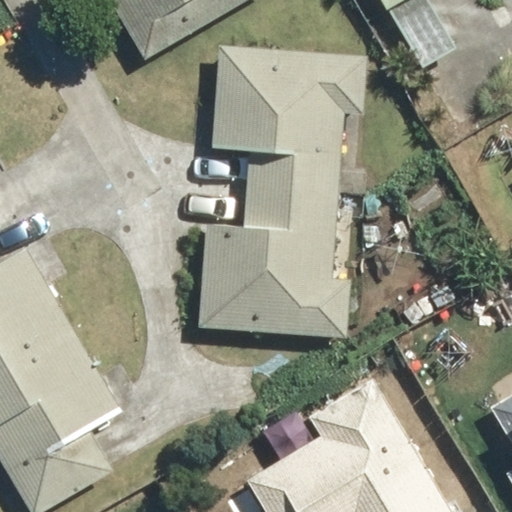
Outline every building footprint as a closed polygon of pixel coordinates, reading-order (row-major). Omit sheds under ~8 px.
[(119,0),(152,58),(254,0),(119,0)] [(394,0),(432,66),(467,46),(440,0),(394,0)] [(208,326),(357,336),(361,278),(341,276),(353,112),(375,113),(379,53),(229,43),(222,147),(259,149),(253,224),(216,222),(208,326)] [(0,443),(40,511),(49,511),(124,469),(101,429),(133,411),(35,246),(4,264),(0,257),(0,443)] [(463,511),(382,375),(317,414),(329,434),(255,478),(275,511),(463,511)] [(511,397),(499,405),(511,426),(511,397)]
